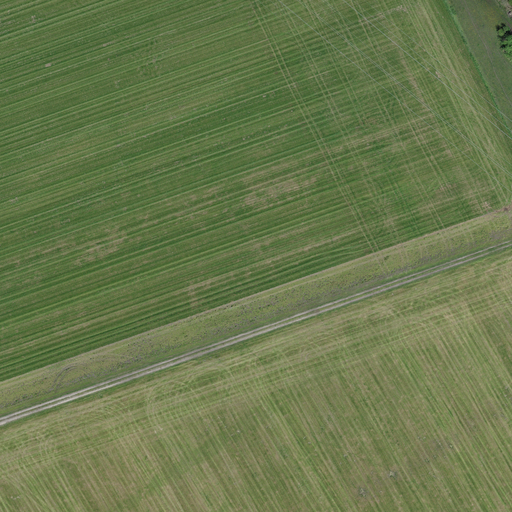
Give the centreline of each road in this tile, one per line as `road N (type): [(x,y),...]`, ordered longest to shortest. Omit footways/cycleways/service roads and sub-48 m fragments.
road 1 (track): [(0,426),(511,245)]
road 2 (track): [(511,137),(444,0)]
